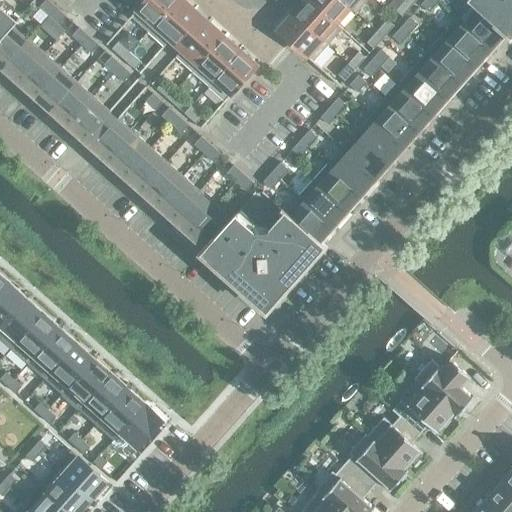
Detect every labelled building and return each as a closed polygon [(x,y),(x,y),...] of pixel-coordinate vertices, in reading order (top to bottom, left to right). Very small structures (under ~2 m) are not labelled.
[(0,0),(0,38),(20,17),(19,16),(17,19),(0,5),(0,4),(0,0)] [(49,16),(57,7),(48,0),(45,0),(39,7),(49,16)] [(145,0),(130,17),(147,32),(175,0),(145,0)] [(196,11),(182,0),(175,0),(147,32),(164,47),(196,11)] [(309,0),(305,0),(293,14),(328,46),(343,29),(309,0)] [(357,14),(357,13),(342,0),(309,0),(343,29),(336,22),(349,7),(357,14)] [(342,0),(357,13),(368,0),(342,0)] [(404,0),(395,10),(402,16),(412,5),(407,0),(404,0)] [(429,11),(438,2),(435,0),(424,0),(421,4),(429,11)] [(491,49),(506,33),(468,0),(467,0),(474,6),(460,22),(491,49)] [(511,0),(471,0),(471,1),(469,0),(468,0),(506,33),(511,26),(511,0)] [(57,7),(49,16),(59,24),(66,16),(57,7)] [(314,62),(328,46),(293,14),(278,31),(314,62)] [(0,67),(2,69),(29,39),(13,25),(20,17),(0,38),(0,67)] [(410,17),(401,27),(409,34),(418,24),(410,17)] [(377,31),(384,37),(394,25),(387,19),(377,31)] [(175,57),(192,72),(223,36),(207,21),(175,57)] [(477,66),(491,49),(460,22),(446,38),(477,66)] [(82,44),(89,36),(79,27),(72,36),(82,44)] [(409,34),(401,27),(392,36),(400,44),(409,34)] [(367,42),(373,48),(384,37),(377,31),(367,42)] [(99,45),(89,36),(82,44),(91,53),(99,45)] [(192,72),(208,86),(239,51),(223,36),(192,72)] [(463,82),(477,66),(446,38),(432,54),(463,82)] [(2,69),(18,83),(45,53),(29,39),(2,69)] [(123,59),(129,52),(118,42),(112,48),(123,59)] [(381,49),(372,59),(380,66),(389,56),(381,49)] [(239,51),(208,86),(208,87),(215,79),(231,94),(256,66),(239,51)] [(348,63),(355,69),(365,57),(359,51),(348,63)] [(135,69),(141,62),(129,52),(123,59),(135,69)] [(61,67),(45,53),(18,83),(34,98),(61,67)] [(417,70),(448,98),(463,82),(432,54),(417,70)] [(114,73),(121,65),(111,56),(104,64),(114,73)] [(380,66),(372,59),(363,69),(372,76),(380,66)] [(338,74),(345,80),(355,69),(348,63),(338,74)] [(131,74),(121,65),(114,73),(123,82),(131,74)] [(34,98),(50,112),(78,82),(61,67),(34,98)] [(434,114),(448,98),(417,70),(403,86),(434,114)] [(349,84),(357,92),(366,82),(358,75),(349,84)] [(168,99),(174,92),(162,81),(156,88),(168,99)] [(50,112),(66,127),(94,96),(78,82),(50,112)] [(420,130),(434,114),(403,86),(389,102),(420,130)] [(180,109),(186,102),(174,92),(168,99),(180,109)] [(153,93),(146,101),(155,110),(163,102),(153,93)] [(110,111),(94,96),(66,127),(83,141),(110,111)] [(338,98),(329,108),(337,115),(346,105),(338,98)] [(389,102),(374,119),(405,146),(420,130),(389,102)] [(196,123),(202,117),(190,106),(184,113),(196,123)] [(171,124),(179,116),(169,107),(161,116),(171,124)] [(337,115),(329,108),(320,117),(328,125),(337,115)] [(189,125),(179,116),(171,124),(181,133),(189,125)] [(91,148),(107,163),(135,133),(118,118),(91,148)] [(391,162),(405,146),(374,119),(360,135),(391,162)] [(309,130),(300,140),(309,147),(317,137),(309,130)] [(107,163),(124,178),(151,147),(135,133),(107,163)] [(377,178),(391,162),(360,135),(346,151),(377,178)] [(204,153),(211,145),(201,136),(194,145),(204,153)] [(309,147),(300,140),(292,149),(300,157),(309,147)] [(221,153),(211,145),(204,153),(213,162),(221,153)] [(124,178),(140,192),(167,161),(151,147),(124,178)] [(362,194),(377,178),(346,151),(331,167),(362,194)] [(140,192),(156,206),(183,176),(167,161),(140,192)] [(281,162),(272,172),(280,179),(289,169),(281,162)] [(236,182),(243,173),(234,165),(226,173),(236,182)] [(348,210),(362,194),(331,167),(317,183),(348,210)] [(280,179),(272,172),(263,182),(271,189),(280,179)] [(253,182),(243,173),(236,182),(246,191),(253,182)] [(156,206),(172,221),(199,190),(183,176),(156,206)] [(334,227),(348,210),(317,183),(303,199),(334,227)] [(172,221),(188,235),(216,204),(199,190),(172,221)] [(320,242),(334,227),(303,199),(289,215),(281,208),(281,209),(324,247),(324,246),(320,242)] [(200,253),(200,254),(239,211),(238,210),(231,218),(216,204),(188,235),(204,249),(200,253)] [(239,211),(200,254),(249,297),(254,292),(264,291),(264,299),(265,299),(265,291),(275,291),(280,296),(324,247),(281,209),(280,209),(284,212),(269,228),(270,229),(267,232),(256,232),(252,230),(253,229),(236,215),(239,211)] [(0,274),(0,291),(8,282),(0,274)] [(8,282),(0,291),(0,325),(25,297),(8,282)] [(25,297),(0,325),(0,338),(10,348),(42,312),(25,297)] [(42,312),(10,348),(27,363),(59,327),(42,312)] [(59,327),(27,363),(45,378),(76,342),(59,327)] [(76,342),(45,378),(61,393),(93,358),(76,342)] [(93,358),(61,393),(78,409),(110,373),(93,358)] [(415,378),(456,415),(473,396),(473,395),(472,396),(461,386),(469,377),(470,378),(471,377),(450,359),(449,360),(450,360),(442,369),(431,360),(415,378)] [(6,372),(0,378),(8,385),(14,379),(6,372)] [(110,373),(78,409),(96,424),(127,388),(110,373)] [(455,416),(456,415),(415,378),(414,379),(416,381),(400,399),(401,400),(393,409),(420,433),(429,424),(438,433),(440,431),(439,431),(454,414),(455,415),(454,416),(455,416)] [(14,379),(8,385),(16,392),(21,386),(14,379)] [(127,388),(96,424),(113,439),(144,403),(127,388)] [(40,402),(34,408),(42,416),(48,409),(40,402)] [(144,403),(113,439),(113,440),(120,432),(137,447),(162,419),(144,403)] [(48,409),(42,416),(50,423),(56,416),(48,409)] [(412,442),(420,433),(393,409),(392,409),(400,416),(392,424),(384,417),(368,435),(366,433),(365,434),(407,471),(408,469),(407,469),(406,469),(405,469),(420,452),(421,452),(422,451),(412,442)] [(74,432),(68,439),(76,446),(82,439),(74,432)] [(390,490),(407,471),(365,434),(348,453),(352,455),(343,464),(371,489),(379,480),(389,489),(390,490)] [(40,439),(33,447),(39,453),(46,445),(40,439)] [(82,439),(76,446),(84,453),(90,446),(82,439)] [(33,447),(26,455),(32,461),(39,453),(33,447)] [(71,450),(55,467),(91,499),(107,481),(82,460),(71,450)] [(99,454),(93,461),(101,468),(107,462),(99,454)] [(511,467),(499,482),(511,492),(511,463),(511,464),(511,467)] [(335,473),(332,471),(316,489),(341,511),(370,511),(374,507),(373,506),(373,507),(363,498),(371,489),(343,464),(335,473)] [(62,475),(47,491),(70,511),(79,511),(91,499),(55,467),(54,468),(62,475)] [(9,474),(2,481),(9,487),(16,479),(9,474)] [(2,481),(0,483),(0,493),(2,495),(9,487),(2,481)] [(499,511),(511,511),(511,492),(499,482),(484,499),(499,511)] [(341,511),(316,489),(315,490),(317,492),(301,510),(302,511),(300,511),(341,511)] [(70,511),(47,491),(32,508),(36,511),(70,511)] [(499,511),(484,499),(472,511),(499,511)]
